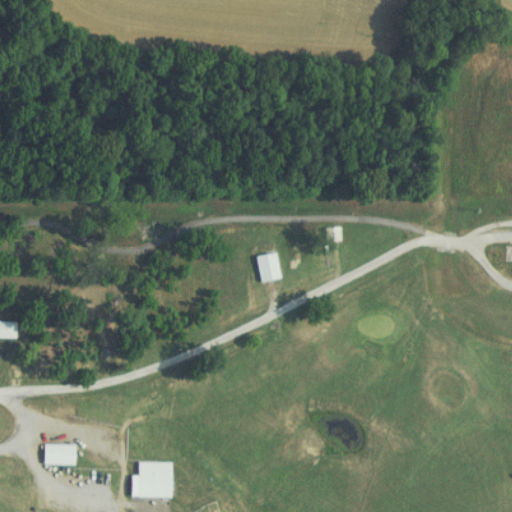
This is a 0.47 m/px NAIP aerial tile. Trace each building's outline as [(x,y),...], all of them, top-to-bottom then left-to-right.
[(318,228),(318,240),(332,241),(332,229),(318,228)] [(511,245),(498,246),(498,262),(511,262),(511,245)] [(273,279),(268,253),(248,257),(253,283),(273,279)] [(0,338),(10,338),(10,322),(0,321),(0,338)] [(163,498),(163,463),(130,463),(130,498),(163,498)]
